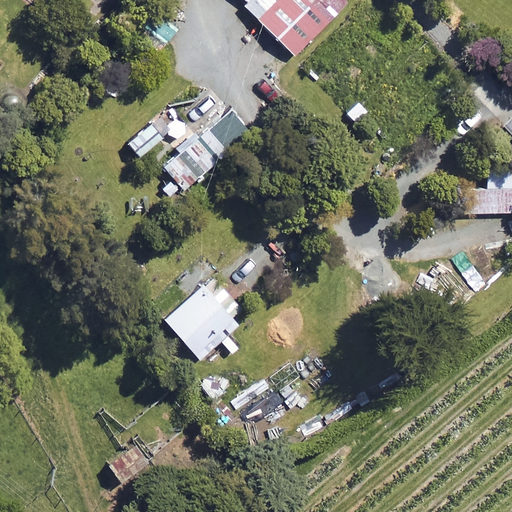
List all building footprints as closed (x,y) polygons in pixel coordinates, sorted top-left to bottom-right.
[(292,55),(344,1),(343,0),(243,0),(245,2),(241,6),(292,55)] [(144,15),(129,35),(156,56),(177,29),(150,8),(144,15)] [(207,92),(179,121),(196,138),(162,172),(186,197),(249,134),(207,92)] [(160,138),(145,122),(123,143),(138,159),(160,138)] [(511,163),(463,166),(465,215),(511,213),(511,163)] [(495,275),(481,260),(452,287),(466,302),(495,275)] [(227,296),(210,277),(162,320),(197,359),(235,325),(217,305),(227,296)]
